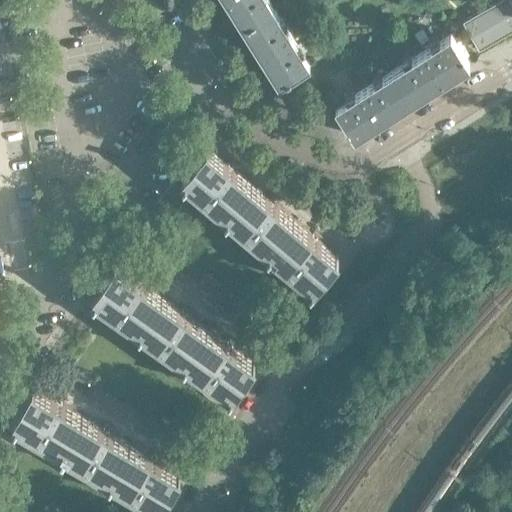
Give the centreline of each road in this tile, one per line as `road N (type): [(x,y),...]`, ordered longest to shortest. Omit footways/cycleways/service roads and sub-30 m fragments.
road 1 (residential): [(201,86),(306,157),(341,168),(511,75)]
road 2 (residential): [(0,372),(89,234),(201,86)]
